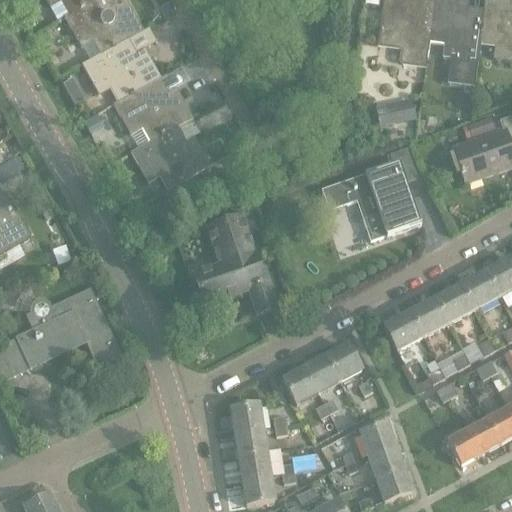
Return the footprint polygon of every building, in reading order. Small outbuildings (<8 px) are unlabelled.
[(69,17),(99,0),(43,0),(49,10),(61,3),(69,17)] [(122,46),(141,35),(125,6),(113,13),(105,0),(99,0),(69,17),(63,20),(80,50),(93,43),(101,57),(122,46)] [(416,8),(416,0),(382,0),(378,36),(376,50),(401,54),(399,65),(402,69),(426,72),(428,56),(430,45),(429,45),(433,10),(416,8)] [(429,45),(430,45),(444,47),(443,62),(451,63),(448,88),(473,91),(476,66),(477,66),(479,48),(478,48),(482,20),(466,18),(467,3),(440,0),(434,0),(433,10),(429,45)] [(478,48),(479,48),(494,50),(492,65),(511,67),(511,5),(484,2),(482,20),(478,48)] [(130,60),(122,46),(101,57),(81,68),(98,98),(110,91),(118,105),(153,86),(159,83),(143,53),(130,60)] [(171,134),(191,124),(174,94),(161,101),(153,86),(118,105),(113,108),(130,139),(143,131),(150,145),(171,134)] [(376,110),(380,131),(416,123),(412,102),(376,110)] [(454,154),(465,187),(511,171),(511,154),(509,147),(511,146),(511,120),(500,125),(504,137),(454,154)] [(473,143),(495,135),(491,122),(468,130),(473,143)] [(150,145),(130,156),(147,186),(159,179),(167,193),(208,170),(192,142),(180,149),(171,134),(150,145)] [(415,177),(408,154),(390,160),(394,169),(322,194),(329,215),(371,200),(377,218),(363,223),(371,246),(421,229),(405,181),(415,177)] [(18,160),(0,170),(0,174),(5,183),(24,173),(18,160)] [(0,257),(30,240),(4,195),(0,197),(0,257)] [(259,274),(241,221),(207,233),(214,252),(224,248),(230,267),(197,278),(202,293),(201,293),(203,298),(204,298),(208,310),(249,296),(257,319),(277,312),(264,272),(259,274)] [(511,294),(511,265),(511,263),(486,276),(500,301),(511,294)] [(500,301),(486,276),(462,289),(475,314),(500,301)] [(475,314),(462,289),(435,303),(449,328),(475,314)] [(91,295),(52,313),(50,310),(49,309),(47,308),(46,308),(44,308),(42,308),(41,308),(39,309),(38,310),(37,311),(36,312),(35,314),(34,315),(34,317),(30,319),(36,333),(3,348),(16,378),(34,370),(33,368),(84,344),(101,381),(125,370),(91,295)] [(449,328),(435,303),(411,316),(425,341),(449,328)] [(425,341),(411,316),(383,331),(396,356),(425,341)] [(509,347),(511,345),(511,332),(503,337),(509,347)] [(478,351),(484,362),(496,355),(490,344),(478,351)] [(361,376),(347,350),(326,361),(339,387),(361,376)] [(458,375),(471,369),(465,359),(453,365),(458,375)] [(339,387),(326,361),(304,372),(318,398),(339,387)] [(490,381),(497,377),(492,366),(485,370),(490,381)] [(490,381),(485,370),(478,374),(484,385),(490,381)] [(434,388),(447,381),(441,371),(429,378),(434,388)] [(318,398),(304,372),(283,384),(296,409),(318,398)] [(361,390),(366,400),(374,396),(369,386),(361,390)] [(451,403),(458,399),(451,388),(444,392),(451,403)] [(451,403),(444,392),(437,396),(444,408),(451,403)] [(332,419),(340,415),(334,405),(326,409),(332,419)] [(332,419),(326,409),(318,414),(324,424),(332,419)] [(263,434),(259,410),(230,414),(234,439),(263,434)] [(511,442),(511,421),(507,412),(487,423),(501,449),(511,442)] [(289,431),(288,421),(275,423),(277,433),(289,431)] [(501,449),(487,423),(467,434),(481,460),(501,449)] [(395,452),(387,429),(360,438),(368,462),(395,452)] [(277,433),(279,442),(291,440),(289,431),(277,433)] [(267,458),(263,434),(234,439),(238,463),(267,458)] [(481,460),(467,434),(447,446),(461,471),(481,460)] [(403,475),(395,452),(368,462),(376,484),(403,475)] [(271,482),(267,458),(238,463),(242,487),(271,482)] [(316,458),(292,462),(293,468),(294,478),(324,473),(316,458)] [(359,467),(356,458),(345,462),(348,470),(359,467)] [(348,470),(351,479),(362,476),(359,467),(348,470)] [(293,468),(281,470),(282,480),(294,478),(293,468)] [(411,498),(403,475),(376,484),(384,508),(411,498)] [(294,478),(282,480),(284,490),(296,488),(294,478)] [(275,506),(271,482),(242,487),(246,511),(275,506)] [(313,508),(322,503),(316,492),(307,497),(313,508)] [(305,511),(313,508),(307,497),(299,501),(304,511),(305,511)] [(56,511),(49,499),(24,511),(56,511)] [(361,507),(362,511),(374,511),(376,511),(373,503),(361,507)]
